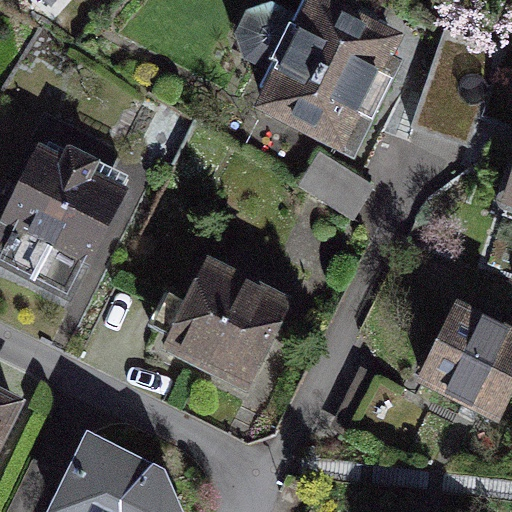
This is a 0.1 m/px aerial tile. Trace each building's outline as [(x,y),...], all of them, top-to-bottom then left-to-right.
[(360,170),(423,52),(332,3),(269,121),(360,170)] [(0,269),(83,316),(156,184),(49,125),(0,211),(0,269)] [(316,161),(299,191),(354,224),(372,194),(316,161)] [(319,303),(214,251),(160,359),(265,412),(319,303)] [(511,417),(511,332),(457,306),(413,397),(502,439),(511,417)] [(0,469),(30,410),(0,395),(0,469)] [(207,511),(213,500),(87,442),(53,511),(207,511)]
